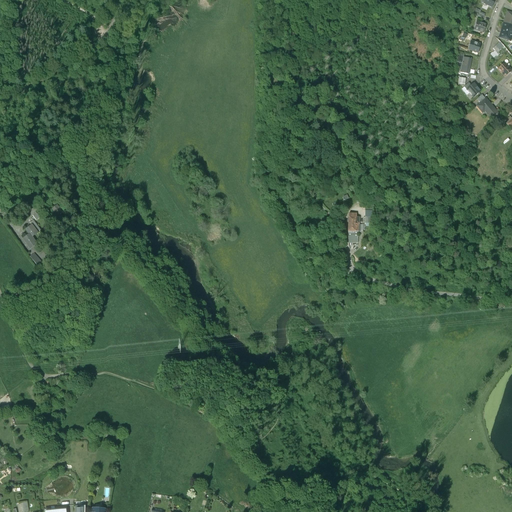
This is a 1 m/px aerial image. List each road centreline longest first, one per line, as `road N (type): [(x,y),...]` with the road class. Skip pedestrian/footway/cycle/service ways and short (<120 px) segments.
road 1 (unknown): [(269,0),(264,168),(320,283),(342,295)]
road 2 (track): [(241,446),(159,390),(90,370),(44,374),(27,356),(0,290)]
road 3 (unclassified): [(511,303),(364,277),(349,265),(339,223)]
